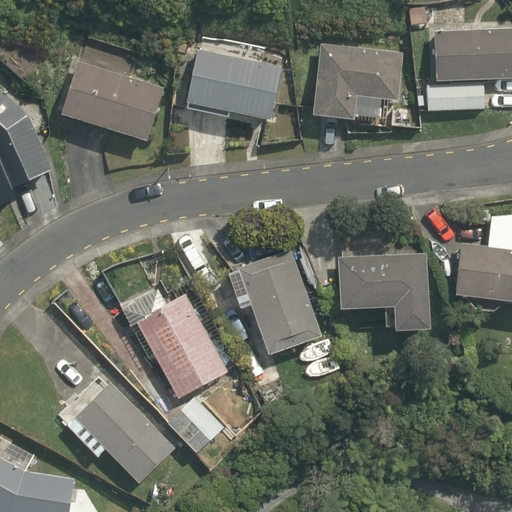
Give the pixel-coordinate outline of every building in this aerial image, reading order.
[(2,3),(0,4),(0,65),(34,97),(50,80),(31,62),(47,45),(2,3)] [(511,29),(436,33),(440,84),(511,80),(511,29)] [(406,54),(323,45),(317,118),(358,123),(361,99),(401,104),(406,54)] [(285,68),(201,52),(190,111),(232,119),(233,114),(275,123),(285,68)] [(168,90),(81,63),(65,117),(152,144),(168,90)] [(486,84),(428,86),(430,113),(487,111),(486,84)] [(32,117),(0,88),(0,174),(10,195),(58,172),(32,117)] [(416,115),(390,115),(390,134),(416,133),(416,115)] [(487,250),(460,250),(455,310),(511,314),(511,213),(488,214),(487,250)] [(425,257),(340,260),(342,322),(390,321),(391,342),(428,340),(425,257)] [(234,282),(266,362),(316,342),(284,262),(234,282)] [(127,334),(138,328),(176,408),(198,397),(225,384),(184,298),(169,305),(161,288),(115,310),(127,334)] [(135,490),(174,452),(110,385),(65,428),(100,464),(105,459),(135,490)] [(226,431),(202,403),(170,430),(194,458),(226,431)] [(26,475),(0,457),(0,511),(70,511),(76,483),(26,475)]
